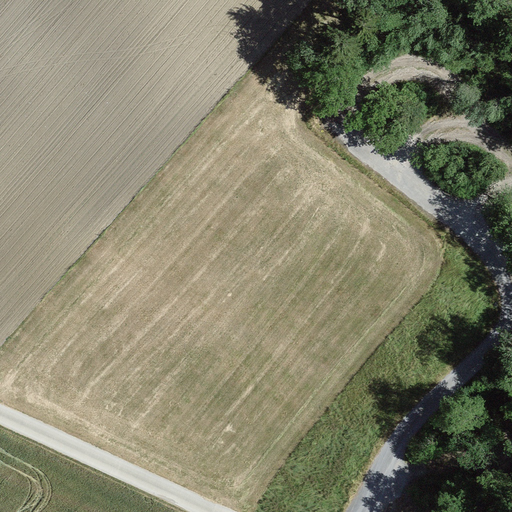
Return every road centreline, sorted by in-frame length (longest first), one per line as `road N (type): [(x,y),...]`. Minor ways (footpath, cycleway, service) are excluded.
road 1 (track): [(488,131),(452,85),(429,70),(392,65),(360,84),(352,106),(368,142),(411,174)]
road 2 (track): [(511,318),(401,441),(364,511)]
road 3 (track): [(213,511),(0,411)]
road 4 (track): [(511,153),(488,131),(455,127),(422,131),(409,150),(411,174),(473,216)]
road 5 (track): [(511,187),(487,198),(473,216),(481,246),(506,282),(511,318)]
